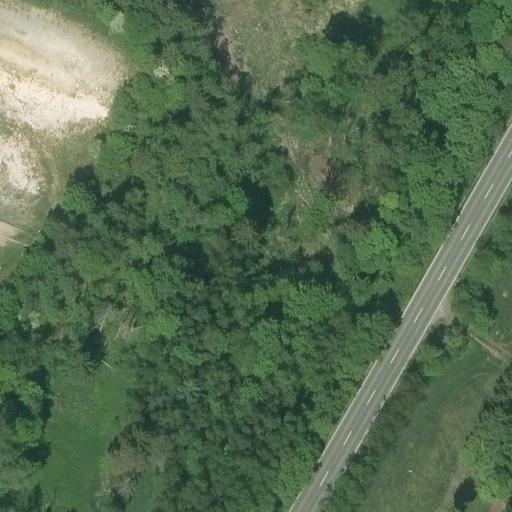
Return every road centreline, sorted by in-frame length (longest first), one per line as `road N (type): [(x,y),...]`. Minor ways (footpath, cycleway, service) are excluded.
road 1 (track): [(510,0),(354,325),(251,511)]
road 2 (secondary): [(511,153),(306,511)]
